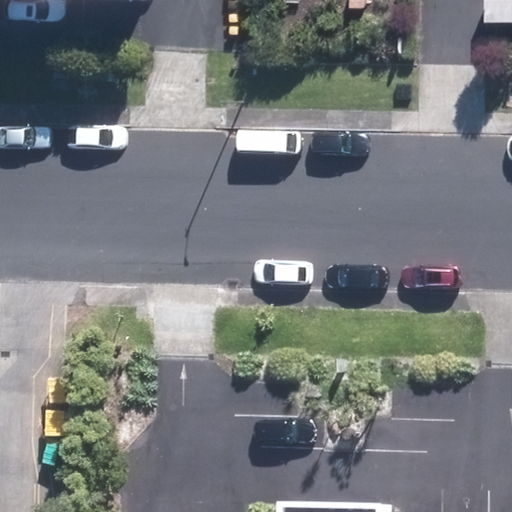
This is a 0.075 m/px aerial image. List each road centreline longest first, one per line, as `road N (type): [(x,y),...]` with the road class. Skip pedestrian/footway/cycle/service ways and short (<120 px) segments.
road 1 (residential): [(511,214),(0,206)]
road 2 (unknown): [(0,416),(22,396),(46,329),(26,206)]
